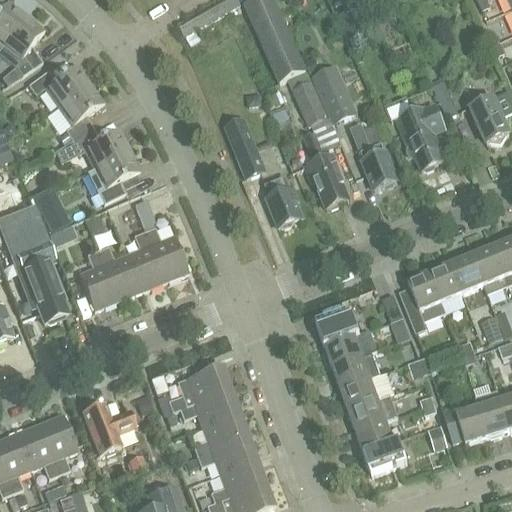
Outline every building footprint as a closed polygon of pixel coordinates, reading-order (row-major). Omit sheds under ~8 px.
[(234,0),(231,0),(178,30),(184,41),(185,40),(190,49),(200,44),(195,35),(240,9),(234,0)] [(270,0),(266,0),(245,10),(279,88),(305,77),(270,0)] [(490,12),(485,0),(477,4),(482,15),(490,12)] [(0,51),(1,52),(25,20),(7,6),(0,14),(0,51)] [(44,35),(25,20),(1,52),(0,52),(0,60),(14,72),(2,82),(7,89),(21,81),(22,81),(42,66),(31,51),(44,35)] [(486,39),(491,50),(499,47),(494,35),(486,39)] [(499,47),(491,50),(496,62),(504,58),(499,47)] [(44,93),(57,112),(90,89),(76,70),(55,85),(48,75),(27,89),(35,100),(44,93)] [(339,73),(315,83),(335,131),(359,121),(339,73)] [(444,86),(432,91),(447,124),(458,119),(444,86)] [(310,88),(292,96),(308,133),(326,125),(310,88)] [(103,108),(90,89),(57,112),(71,131),(65,135),(71,145),(93,132),(86,120),(103,108)] [(509,140),(501,122),(511,117),(511,103),(509,96),(482,108),(477,97),(466,102),(471,113),(470,113),(487,150),(490,148),(500,149),(506,141),(509,140)] [(445,139),(433,111),(400,125),(410,150),(407,154),(407,159),(411,163),(416,164),(421,177),(444,167),(435,144),(445,139)] [(225,133),(233,151),(247,185),(269,176),(247,123),(225,133)] [(366,144),(355,148),(362,167),(360,168),(366,181),(367,181),(373,196),(385,191),(387,193),(394,190),(394,188),(396,187),(385,158),(375,131),(362,136),(366,144)] [(83,153),(93,173),(129,156),(119,135),(100,144),(93,132),(71,145),(77,156),(83,153)] [(303,143),(311,163),(322,158),(315,139),(303,143)] [(0,140),(0,164),(9,161),(0,140)] [(129,156),(93,173),(87,176),(97,197),(103,209),(126,197),(120,186),(140,177),(129,156)] [(331,213),(334,215),(340,212),(341,209),(348,206),(342,191),(344,190),(333,162),(304,174),(311,189),(315,188),(326,215),(331,213)] [(292,232),(293,227),(301,224),(295,208),(298,207),(293,194),(290,195),(284,183),(265,190),(270,204),(266,205),(278,234),(283,232),(286,234),(292,232)] [(42,218),(50,235),(62,229),(54,212),(42,218)] [(138,218),(145,236),(154,232),(152,227),(155,226),(150,213),(138,218)] [(30,229),(31,229),(3,240),(32,313),(37,311),(44,328),(48,327),(50,328),(55,326),(55,324),(67,319),(62,306),(65,305),(49,266),(55,264),(39,225),(30,229)] [(144,236),(164,287),(188,278),(173,240),(160,246),(154,232),(144,236)] [(60,235),(50,240),(55,251),(61,249),(63,241),(60,235)] [(141,297),(164,287),(144,236),(133,241),(139,255),(126,260),(141,297)] [(511,289),(511,243),(492,252),(508,291),(511,289)] [(108,251),(97,255),(117,306),(141,297),(126,260),(113,265),(108,251)] [(487,300),(508,291),(492,252),(471,260),(483,291),(487,300)] [(464,263),(450,269),(462,299),(483,291),(471,260),(468,253),(461,256),(464,263)] [(93,316),(117,306),(97,255),(86,260),(92,273),(78,279),(93,316)] [(450,269),(428,278),(441,308),(462,299),(450,269)] [(445,319),(441,308),(428,278),(407,286),(410,293),(399,298),(416,340),(426,336),(423,328),(445,319)] [(382,304),(391,328),(402,323),(393,300),(382,304)] [(0,347),(12,343),(6,328),(9,327),(2,311),(0,311),(0,347)] [(324,352),(355,341),(359,339),(351,316),(316,329),(324,352)] [(496,321),(503,342),(511,339),(502,316),(495,319),(496,321)] [(503,342),(496,321),(481,326),(489,348),(503,342)] [(406,331),(402,323),(391,328),(394,335),(406,331)] [(355,341),(324,352),(332,373),(362,361),(371,358),(377,356),(370,336),(359,339),(355,341)] [(458,351),(461,359),(473,355),(470,347),(458,351)] [(510,361),(506,349),(498,352),(502,363),(510,361)] [(473,355),(461,359),(464,366),(475,362),(473,355)] [(362,361),(332,373),(340,395),(371,383),(380,380),(371,358),(362,361)] [(431,361),(419,365),(422,373),(433,369),(431,361)] [(422,373),(419,365),(408,369),(410,377),(422,373)] [(422,373),(425,380),(436,376),(433,369),(422,373)] [(171,417),(179,415),(230,396),(221,371),(176,387),(181,401),(167,406),(171,417)] [(422,373),(410,377),(413,384),(425,380),(422,373)] [(371,383),(340,395),(347,416),(378,405),(390,401),(394,399),(386,378),(380,380),(371,383)] [(473,402),(476,412),(486,443),(508,437),(498,405),(495,395),(473,402)] [(239,419),(230,396),(179,415),(183,425),(197,420),(201,432),(239,419)] [(154,412),(149,401),(140,404),(144,416),(143,416),(145,421),(155,417),(153,412),(154,412)] [(378,405),(347,416),(355,438),(386,426),(398,422),(390,401),(378,405)] [(508,437),(511,435),(511,401),(498,405),(508,437)] [(422,413),(434,409),(431,402),(420,405),(422,413)] [(436,417),(434,409),(422,413),(424,421),(436,417)] [(109,425),(104,411),(93,416),(93,413),(83,417),(84,419),(81,420),(98,461),(104,458),(105,460),(114,457),(113,455),(120,452),(116,441),(133,434),(127,418),(109,425)] [(465,450),(486,443),(476,412),(455,419),(453,411),(440,416),(451,451),(464,446),(465,450)] [(62,419),(38,429),(59,480),(69,475),(64,462),(77,456),(62,419)] [(196,461),(248,442),(239,419),(201,432),(206,445),(192,450),(196,461)] [(355,438),(363,458),(394,447),(386,426),(355,438)] [(48,484),(59,480),(38,429),(15,438),(30,475),(42,470),(48,484)] [(441,431),(428,435),(434,455),(447,451),(445,445),(441,431)] [(15,438),(0,444),(0,469),(12,499),(23,494),(17,481),(30,475),(15,438)] [(248,442),(196,461),(200,472),(214,467),(219,480),(256,466),(248,442)] [(394,447),(363,458),(371,481),(407,468),(398,445),(394,447)] [(146,475),(142,463),(129,468),(133,480),(146,475)] [(195,463),(188,466),(191,473),(198,471),(195,463)] [(256,466),(219,480),(224,492),(210,498),(213,508),(265,489),(256,466)] [(0,469),(0,500),(1,503),(12,499),(0,469)] [(53,491),(57,501),(65,497),(61,488),(53,491)] [(212,508),(206,511),(273,511),(265,489),(213,508),(212,508)] [(181,511),(175,492),(148,500),(151,511),(181,511)]
